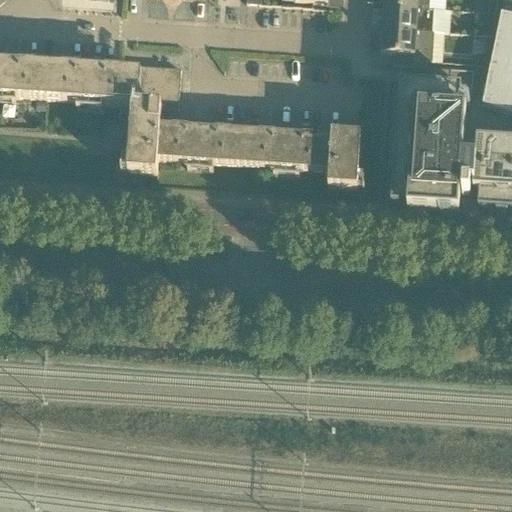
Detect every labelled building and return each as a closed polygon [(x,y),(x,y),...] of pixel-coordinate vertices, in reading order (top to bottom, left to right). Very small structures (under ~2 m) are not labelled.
[(429,0),(385,0),(385,9),(429,12),(429,0)] [(482,0),(482,9),(497,10),(498,0),(482,0)] [(383,32),(430,35),(430,34),(432,34),(433,13),(429,13),(429,12),(385,9),(383,32)] [(482,15),(479,15),(479,25),(483,25),(495,26),(496,16),(482,15)] [(511,18),(502,16),(488,84),(483,107),(511,116),(511,18)] [(393,69),(407,69),(423,70),(423,64),(433,65),(435,35),(430,35),(383,32),(382,56),(394,56),(393,69)] [(0,99),(132,109),(132,117),(140,123),(137,132),(131,132),(128,176),(157,178),(158,163),(329,175),(328,189),(358,191),(361,138),(332,136),(332,137),(344,138),(344,146),(160,134),(162,111),(179,112),(181,72),(135,69),(135,79),(0,70),(0,99)] [(449,88),(450,73),(432,72),(431,87),(449,88)] [(431,87),(400,85),(391,207),(408,208),(408,214),(459,218),(460,211),(478,212),(478,213),(511,215),(511,116),(483,107),(488,84),(480,83),(479,91),(472,91),(473,75),(450,73),(449,88),(431,87)]
